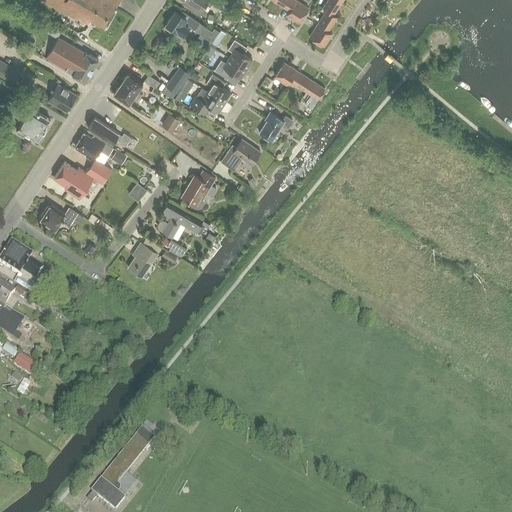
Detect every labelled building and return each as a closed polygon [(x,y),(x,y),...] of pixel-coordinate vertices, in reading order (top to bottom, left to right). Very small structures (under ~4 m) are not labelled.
[(106,27),(120,0),(36,0),(68,17),(69,15),(75,18),(76,18),(88,25),(91,19),(106,27)] [(182,4),(189,8),(199,15),(200,14),(204,16),(213,2),(210,0),(182,0),(184,1),(182,4)] [(295,0),(275,0),(275,2),(289,11),(296,0),(295,0)] [(289,11),(286,15),(293,19),(302,4),(296,0),(289,11)] [(340,0),(327,0),(322,9),(326,11),(333,15),(342,1),(340,0)] [(302,4),(293,19),(299,23),(308,8),(302,4)] [(235,21),(239,15),(228,9),(225,15),(235,21)] [(212,42),(219,31),(214,28),(212,31),(182,11),(179,14),(175,11),(164,27),(170,32),(172,28),(183,35),(188,26),(212,42)] [(326,11),(317,24),(327,31),(336,17),(333,15),(326,11)] [(363,29),(370,28),(370,26),(375,25),(373,18),(361,21),(363,29)] [(317,24),(313,30),(327,40),(331,33),(327,31),(317,24)] [(313,30),(309,37),(323,46),(327,40),(313,30)] [(84,82),(97,59),(85,52),(85,53),(58,37),(45,59),(84,82)] [(229,58),(246,69),(252,60),(243,54),(247,49),(234,40),(228,50),(232,53),(229,58)] [(240,78),(246,69),(229,58),(226,63),(221,60),(215,70),(228,78),(231,73),(240,78)] [(0,76),(13,84),(19,74),(0,62),(0,76)] [(284,62),(274,77),(280,81),(290,66),(284,62)] [(290,66),(280,81),(286,85),(289,81),(296,70),(290,66)] [(189,74),(179,67),(166,86),(176,92),(189,74)] [(296,70),(289,81),(303,90),(310,79),(296,70)] [(200,77),(193,72),(190,78),(197,82),(200,77)] [(120,83),(140,96),(141,95),(137,92),(143,84),(142,84),(142,83),(128,73),(120,83)] [(213,82),(207,92),(224,103),(230,93),(222,88),(225,83),(212,74),(209,79),(213,82)] [(149,75),(144,82),(153,88),(158,81),(149,75)] [(310,79),(303,90),(306,92),(308,93),(317,99),(324,89),(310,79)] [(138,98),(140,96),(120,83),(113,94),(128,104),(134,95),(138,98)] [(65,111),(75,95),(57,84),(47,100),(65,111)] [(153,88),(150,93),(157,97),(160,92),(153,88)] [(196,95),(190,104),(192,105),(204,114),(209,106),(211,107),(218,112),(224,103),(207,92),(201,88),(196,96),(196,95)] [(277,89),(274,94),(279,97),(282,92),(277,89)] [(306,92),(301,100),(312,107),(317,99),(308,93),(306,92)] [(37,139),(49,119),(29,108),(28,109),(22,105),(23,103),(7,94),(0,105),(0,110),(10,116),(11,114),(22,120),(17,128),(18,128),(16,132),(23,136),(25,132),(37,139)] [(265,120),(267,121),(259,133),(272,141),(282,126),(287,129),(293,120),(286,116),(283,120),(270,112),(265,120)] [(172,132),(180,121),(169,113),(161,125),(172,132)] [(122,136),(94,117),(88,127),(111,143),(115,138),(125,145),(130,137),(124,133),(122,136)] [(151,141),(156,134),(144,125),(139,132),(151,141)] [(109,155),(113,149),(93,136),(91,138),(84,133),(75,147),(86,154),(85,156),(93,161),(95,160),(101,150),(109,155)] [(234,170),(242,159),(251,165),(260,152),(241,139),(236,147),(232,145),(221,161),(234,170)] [(116,150),(111,159),(121,165),(127,156),(116,150)] [(170,174),(175,163),(163,157),(158,168),(170,174)] [(95,160),(93,161),(86,172),(78,168),(77,170),(64,162),(54,179),(66,186),(64,189),(80,199),(94,178),(103,184),(111,170),(95,160)] [(203,200),(201,199),(202,195),(205,197),(215,178),(203,171),(198,178),(193,176),(181,198),(188,202),(187,204),(196,209),(199,208),(201,207),(204,203),(203,200)] [(138,201),(147,190),(137,183),(129,194),(138,201)] [(159,230),(163,232),(162,233),(172,238),(173,237),(180,224),(185,227),(197,233),(197,232),(201,225),(202,224),(167,204),(162,214),(170,219),(168,223),(165,221),(162,220),(160,221),(158,225),(158,227),(159,230)] [(61,222),(71,228),(75,222),(78,224),(83,216),(69,208),(65,215),(50,206),(49,207),(47,207),(40,217),(41,219),(40,220),(56,230),(61,222)] [(180,224),(173,237),(178,239),(185,227),(180,224)] [(170,240),(166,246),(182,255),(186,249),(170,240)] [(11,242),(5,252),(39,274),(43,268),(29,260),(31,255),(11,242)] [(142,277),(157,254),(140,243),(135,251),(138,253),(128,269),(142,277)] [(177,257),(165,250),(162,256),(174,263),(177,257)] [(38,275),(39,274),(5,252),(0,259),(0,263),(19,275),(21,271),(36,280),(35,281),(36,282),(30,292),(35,295),(35,296),(44,302),(47,297),(51,291),(49,290),(50,287),(45,283),(47,280),(38,275)] [(16,285),(23,289),(26,283),(20,279),(16,285)] [(5,306),(14,292),(15,290),(1,280),(0,280),(0,330),(14,339),(15,339),(19,341),(22,336),(18,334),(15,332),(18,328),(24,318),(9,308),(5,306)] [(14,359),(17,353),(18,352),(7,344),(2,351),(14,359)] [(20,355),(14,365),(30,376),(37,366),(20,355)] [(23,379),(14,373),(11,378),(19,384),(23,379)] [(24,379),(16,392),(23,396),(31,383),(24,379)] [(170,406),(167,411),(172,414),(175,410),(170,406)] [(141,429),(136,435),(91,492),(92,493),(88,499),(92,503),(97,497),(115,511),(125,499),(113,490),(153,439),(141,429)]
